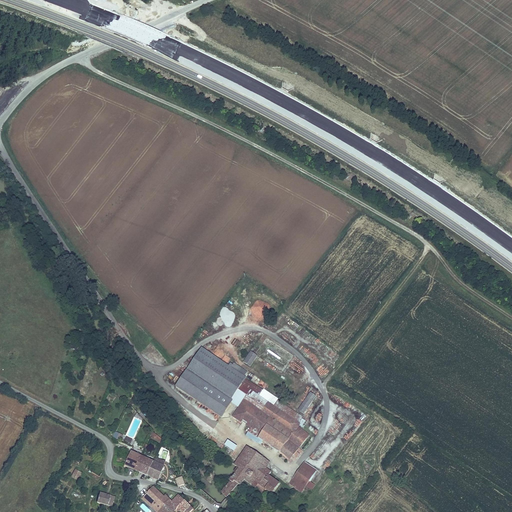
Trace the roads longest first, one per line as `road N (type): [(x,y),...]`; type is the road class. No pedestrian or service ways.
road 1 (motorway): [(9,0),(145,52),(319,138),(511,266)]
road 2 (motorway): [(511,248),(404,175),(220,71),(55,0)]
road 3 (track): [(78,55),(413,232),(458,279),(511,316)]
road 4 (unclassified): [(0,381),(103,436),(110,472),(184,491),(215,511)]
road 5 (tertiary): [(204,0),(60,64),(0,122)]
